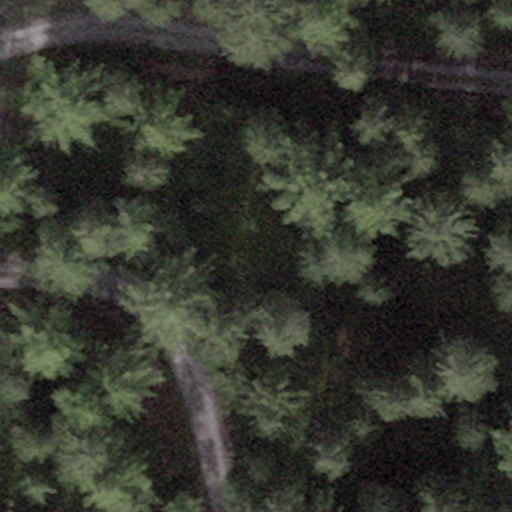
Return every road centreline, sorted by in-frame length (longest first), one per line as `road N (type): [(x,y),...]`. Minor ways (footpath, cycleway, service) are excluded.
road 1 (track): [(511,97),(402,88),(123,17),(0,52)]
road 2 (track): [(0,279),(90,274),(180,360),(226,511)]
